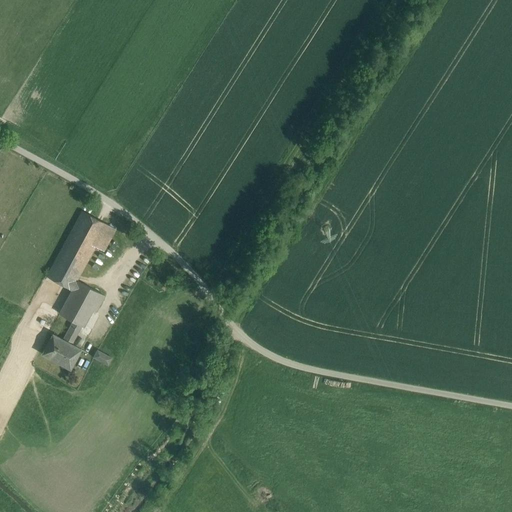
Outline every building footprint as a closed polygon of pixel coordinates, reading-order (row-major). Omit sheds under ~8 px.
[(82,210),(46,276),(72,290),(77,281),(95,247),(107,224),(82,210)] [(107,224),(95,247),(104,251),(116,229),(107,224)] [(105,295),(78,281),(77,281),(72,290),(73,290),(69,297),(92,310),(96,312),(105,295)] [(92,310),(69,297),(60,313),(82,326),(83,326),(92,310)] [(63,339),(53,334),(42,353),(70,368),(81,349),(72,344),(82,326),(73,321),(63,339)] [(223,348),(218,349),(216,353),(219,358),(224,357),(226,352),(223,348)] [(112,358),(97,350),(94,357),(108,365),(112,358)]
